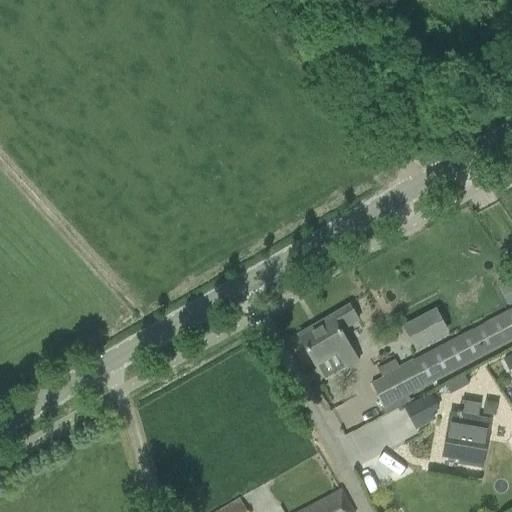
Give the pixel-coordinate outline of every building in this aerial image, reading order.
[(511,276),(499,283),(510,304),(511,303),(511,276)] [(315,364),(337,352),(346,367),(357,361),(350,349),(349,350),(338,331),(358,320),(350,306),(298,336),(315,364)] [(445,327),(433,308),(403,326),(414,345),(445,327)] [(370,385),(382,408),(400,400),(511,343),(511,314),(400,370),(395,361),(378,369),(383,379),(370,385)] [(511,353),(502,359),(511,377),(511,353)] [(429,413),(437,409),(430,394),(421,398),(404,408),(415,429),(433,419),(429,413)] [(442,457),(465,461),(464,465),(481,468),(484,449),(489,420),(476,418),(478,405),(462,402),(460,412),(457,411),(456,414),(450,413),(446,437),(442,457)] [(351,464),(393,448),(382,419),(340,435),(351,464)] [(301,511),(350,511),(340,492),(301,511)] [(246,511),(239,500),(217,511),(246,511)]
